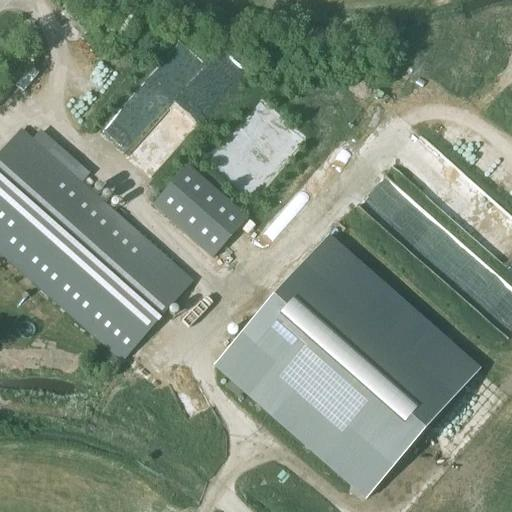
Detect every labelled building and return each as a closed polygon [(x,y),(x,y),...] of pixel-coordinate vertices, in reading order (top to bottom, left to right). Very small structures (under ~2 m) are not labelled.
[(189,284),(18,133),(0,154),(0,257),(119,363),(189,284)] [(210,260),(245,221),(185,168),(150,207),(210,260)] [(213,368),(363,501),(477,372),(326,239),(213,368)] [(477,309),(509,340),(511,336),(511,288),(504,281),(477,309)] [(0,347),(0,358),(9,360),(11,351),(0,347)] [(38,351),(35,361),(58,368),(61,358),(38,351)]
